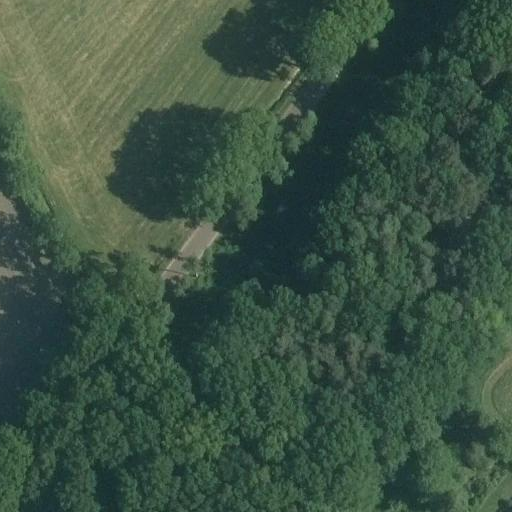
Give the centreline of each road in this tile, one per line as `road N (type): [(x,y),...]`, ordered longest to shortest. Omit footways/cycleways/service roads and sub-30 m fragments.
road 1 (unclassified): [(120,344),(381,0)]
road 2 (unclassified): [(296,511),(120,344)]
road 3 (unclassified): [(0,497),(120,344)]
